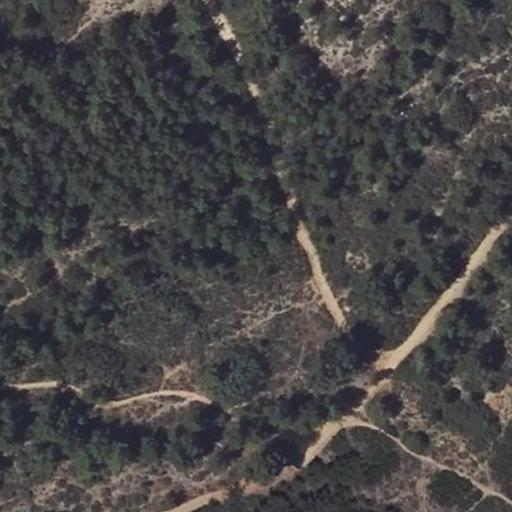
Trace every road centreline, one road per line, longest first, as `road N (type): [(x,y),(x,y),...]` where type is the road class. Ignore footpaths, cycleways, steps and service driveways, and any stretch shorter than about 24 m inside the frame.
road 1 (track): [(511,206),(436,324),(396,359),(356,343),(296,215),(236,39),(213,0)]
road 2 (track): [(396,359),(260,484),(180,511)]
